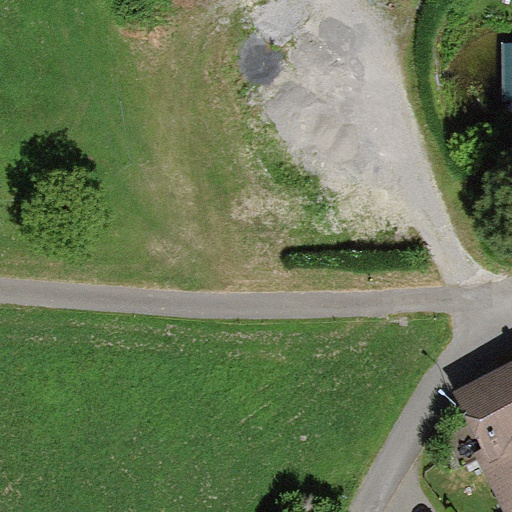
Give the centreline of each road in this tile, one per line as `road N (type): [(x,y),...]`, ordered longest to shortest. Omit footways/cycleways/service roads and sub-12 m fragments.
road 1 (track): [(0,286),(245,304),(443,300),(508,318)]
road 2 (residential): [(508,318),(424,406),(366,511)]
